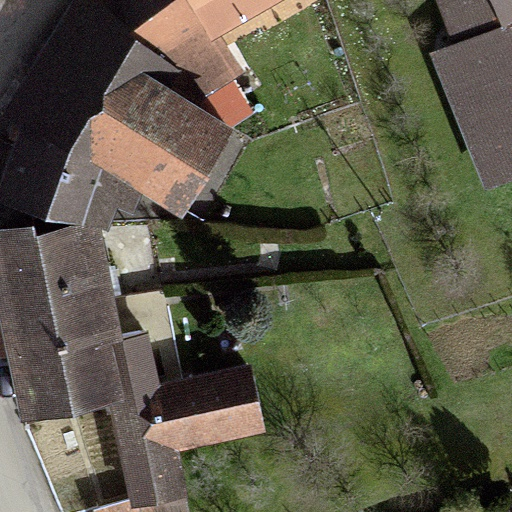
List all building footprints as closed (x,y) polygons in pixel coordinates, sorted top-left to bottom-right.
[(102,0),(71,0),(11,105),(26,112),(100,144),(178,194),(232,109),(181,77),(154,60),(168,38),(102,0)] [(199,0),(102,0),(168,38),(154,60),(181,77),(219,30),(199,0)] [(199,0),(219,30),(265,0),(199,0)] [(511,15),(511,13),(507,0),(446,0),(457,34),(511,15)] [(511,110),(511,15),(457,34),(437,41),(466,126),(511,110)] [(511,167),(511,110),(466,126),(483,177),(511,167)] [(100,144),(26,112),(5,175),(92,202),(100,144)] [(92,202),(0,220),(0,277),(25,401),(103,386),(128,381),(92,202)] [(254,365),(149,381),(158,441),(263,424),(254,365)] [(128,381),(103,386),(127,505),(152,500),(128,381)] [(504,511),(500,498),(453,511),(504,511)] [(154,511),(152,500),(127,505),(104,509),(104,511),(154,511)]
